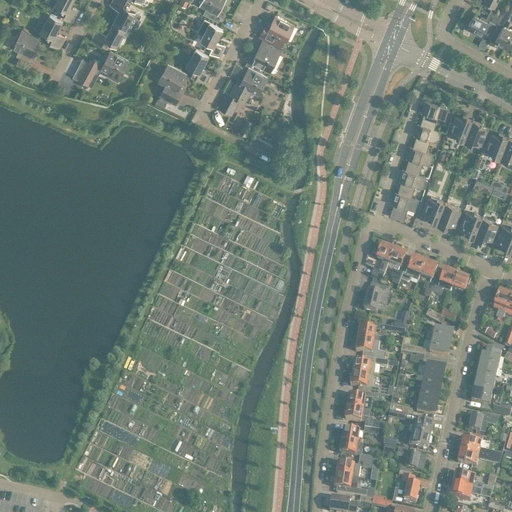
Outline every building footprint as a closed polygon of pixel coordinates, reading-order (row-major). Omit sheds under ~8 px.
[(49,0),(48,3),(54,6),(61,9),(59,14),(75,23),(80,12),(70,7),(74,0),(49,0)] [(125,0),(113,0),(110,5),(121,10),(114,23),(124,28),(127,30),(131,32),(140,14),(128,8),(131,3),(125,0)] [(185,8),(189,1),(187,0),(181,0),(179,5),(185,8)] [(203,14),(219,23),(224,12),(221,10),(226,0),(201,0),(199,5),(206,9),(203,14)] [(502,15),(500,20),(506,23),(506,22),(507,20),(511,11),(511,3),(510,2),(504,13),(503,14),(502,15)] [(491,9),(488,14),(500,20),(502,15),(491,9)] [(35,29),(40,32),(47,36),(44,41),(60,50),(66,39),(56,34),(63,21),(49,14),(44,11),(35,29)] [(168,15),(163,12),(160,17),(166,21),(168,15)] [(474,15),(467,27),(481,35),(485,30),(492,34),(497,25),(498,24),(500,20),(488,14),(486,19),(489,21),(488,23),(480,18),(474,15)] [(260,36),(280,47),(284,39),(288,41),(296,25),(276,15),(271,24),(267,21),(260,36)] [(221,58),(226,46),(216,41),(223,29),(205,19),(198,33),(203,35),(200,40),(207,44),(205,49),(221,58)] [(507,20),(506,22),(506,23),(504,26),(495,42),(505,48),(506,44),(511,33),(511,30),(509,29),(511,23),(507,20)] [(98,29),(92,40),(108,49),(110,44),(118,47),(127,30),(124,28),(114,23),(108,35),(98,29)] [(21,29),(12,47),(20,51),(17,57),(19,58),(31,64),(36,54),(32,52),(39,39),(21,29)] [(249,67),(260,73),(263,68),(271,72),(280,54),(261,44),(254,57),(250,55),(245,65),(249,67)] [(207,84),(213,73),(203,67),(209,55),(196,48),(186,67),(193,71),(190,75),(207,84)] [(99,68),(105,71),(109,73),(108,75),(119,82),(130,61),(112,51),(105,65),(94,59),(92,64),(87,62),(85,67),(83,66),(76,79),(89,86),(99,68)] [(174,105),(178,99),(183,89),(180,87),(187,73),(168,64),(159,81),(166,85),(159,97),(174,105)] [(260,73),(249,67),(242,81),(238,79),(230,94),(227,92),(218,109),(232,116),(240,102),(244,104),(251,91),(259,95),(268,77),(260,73)] [(164,109),(166,105),(157,100),(155,104),(164,109)] [(420,125),(434,129),(438,118),(445,121),(449,109),(446,108),(446,106),(444,105),(442,104),(440,105),(439,106),(425,101),(421,113),(424,114),(420,125)] [(450,136),(464,142),(473,120),(463,116),(462,120),(455,117),(448,133),(450,134),(450,136)] [(245,135),(253,123),(247,119),(242,126),(244,127),(240,132),(245,135)] [(483,123),(473,120),(464,142),(479,148),(480,145),(482,146),(488,130),(481,127),(483,123)] [(413,148),(426,152),(430,141),(437,144),(441,132),(434,129),(420,125),(418,124),(414,136),(416,137),(413,148)] [(500,160),(509,137),(499,134),(498,137),(491,135),(484,151),(486,152),(485,154),(500,160)] [(268,155),(273,147),(254,137),(250,146),(268,155)] [(511,138),(509,137),(500,160),(511,164),(511,138)] [(405,171),(419,175),(423,164),(430,166),(434,155),(426,152),(413,148),(410,147),(406,158),(409,159),(405,171)] [(201,154),(209,159),(212,154),(203,149),(201,154)] [(456,163),(454,169),(460,172),(463,166),(456,163)] [(398,193),(411,198),(415,187),(422,189),(426,178),(419,175),(405,171),(403,170),(399,181),(401,182),(398,193)] [(507,191),(510,185),(493,178),(490,184),(507,191)] [(477,179),(473,186),(491,194),(494,186),(477,179)] [(505,198),(507,193),(495,187),(492,193),(505,198)] [(419,200),(411,198),(398,193),(395,193),(391,204),(394,205),(390,217),(404,221),(408,210),(415,212),(419,200)] [(437,225),(446,203),(431,197),(430,199),(428,198),(422,215),(429,217),(427,221),(437,225)] [(461,208),(446,203),(437,225),(447,229),(448,225),(455,228),(462,211),(460,211),(461,208)] [(464,236),(474,239),(483,217),(468,211),(467,214),(465,213),(459,229),(466,232),(464,236)] [(498,223),(483,217),(474,239),(484,243),(485,239),(492,242),(499,226),(497,225),(498,223)] [(502,250),(511,254),(511,252),(511,228),(505,226),(505,228),(503,227),(496,244),(503,246),(502,250)] [(386,267),(394,249),(380,244),(378,250),(379,251),(377,257),(383,260),(381,265),(386,267)] [(395,249),(394,249),(389,262),(401,267),(406,254),(402,252),(402,251),(395,248),(395,249)] [(407,269),(405,274),(403,273),(400,280),(403,281),(407,283),(409,281),(410,278),(417,281),(420,274),(426,260),(419,257),(418,258),(414,257),(409,269),(407,269)] [(433,263),(426,260),(420,274),(433,279),(438,266),(433,264),(433,263)] [(381,279),(386,267),(381,265),(379,271),(373,269),(371,275),(381,279)] [(445,284),(452,287),(457,273),(457,272),(450,269),(450,271),(445,269),(440,282),(438,287),(434,286),(432,291),(440,294),(445,284)] [(399,283),(400,280),(403,273),(393,270),(391,276),(394,277),(393,282),(398,284),(399,283)] [(457,273),(452,287),(464,291),(467,285),(468,285),(471,279),(457,273)] [(432,291),(434,286),(425,282),(423,288),(426,289),(424,294),(429,296),(431,291),(432,291)] [(376,312),(378,304),(385,305),(390,288),(377,285),(371,284),(371,283),(369,290),(364,309),(376,312)] [(497,297),(495,304),(493,308),(499,311),(497,317),(502,319),(505,313),(511,295),(498,290),(496,297),(497,297)] [(441,324),(445,318),(428,309),(425,315),(441,324)] [(440,315),(454,321),(457,314),(443,309),(440,315)] [(406,323),(401,322),(394,320),(393,326),(405,329),(406,323)] [(358,339),(374,342),(379,342),(381,343),(382,337),(375,336),(376,330),(380,330),(379,331),(385,332),(385,331),(391,332),(391,327),(366,323),(365,327),(360,327),(358,339)] [(427,332),(426,338),(432,339),(451,343),(453,331),(435,327),(433,333),(427,332)] [(485,332),(494,338),(497,332),(488,327),(485,332)] [(356,351),(364,352),(363,357),(380,360),(380,359),(381,354),(377,353),(379,342),(374,342),(358,339),(356,351)] [(448,355),(451,343),(432,339),(429,351),(448,355)] [(400,351),(401,351),(416,354),(424,355),(425,349),(402,344),(400,351)] [(482,354),(479,366),(498,370),(502,351),(488,348),(486,355),(482,354)] [(511,363),(511,355),(507,353),(503,359),(511,363)] [(416,354),(416,356),(410,355),(409,361),(422,364),(424,355),(416,354)] [(354,361),(352,372),(373,376),(374,365),(387,367),(388,360),(380,359),(380,360),(363,357),(363,362),(354,361)] [(427,364),(424,375),(443,379),(446,368),(427,364)] [(479,366),(477,377),(495,382),(498,370),(479,366)] [(358,391),(380,395),(390,396),(391,390),(371,388),(373,376),(352,372),(350,385),(359,386),(358,391)] [(440,391),(443,379),(424,375),(423,382),(418,381),(417,387),(421,387),(440,391)] [(474,389),(492,393),(495,382),(477,377),(474,389)] [(419,399),(438,403),(440,391),(421,387),(419,399)] [(471,401),(494,406),(494,404),(495,401),(491,400),(492,393),(474,389),(471,401)] [(349,395),(347,406),(370,410),(372,399),(379,400),(380,395),(358,391),(357,396),(349,395)] [(435,415),(438,403),(419,399),(416,411),(435,415)] [(390,404),(388,410),(404,413),(410,414),(411,409),(390,404)] [(493,407),(492,412),(509,416),(511,408),(494,404),(494,406),(493,407)] [(369,415),(370,410),(347,406),(345,419),(361,422),(361,421),(365,422),(364,427),(378,429),(385,430),(386,424),(379,422),(372,421),(369,415)] [(387,416),(388,416),(403,419),(404,413),(388,410),(387,416)] [(487,414),(486,417),(473,414),(469,429),(476,431),(475,434),(487,437),(487,433),(484,433),(486,423),(493,424),(494,420),(497,421),(498,416),(487,414)] [(414,433),(430,436),(433,424),(415,420),(413,425),(415,425),(414,433)] [(343,428),(341,440),(357,443),(359,431),(343,428)] [(383,443),(395,446),(396,439),(389,437),(389,434),(385,433),(383,443)] [(428,449),(430,436),(414,433),(412,440),(410,439),(409,445),(428,449)] [(460,450),(475,453),(500,458),(501,454),(476,448),(478,441),(481,442),(482,437),(470,434),(469,439),(463,438),(460,450)] [(361,450),(362,444),(357,443),(341,440),(339,452),(360,456),(359,461),(380,464),(381,458),(361,454),(362,450),(361,450)] [(384,445),(383,451),(393,453),(394,447),(384,445)] [(473,465),(474,458),(498,464),(500,458),(475,453),(460,450),(458,461),(473,465)] [(406,467),(416,470),(422,471),(425,456),(398,451),(397,456),(404,457),(405,456),(408,457),(406,467)] [(336,474),(353,477),(359,478),(359,473),(353,472),(354,465),(338,462),(336,474)] [(456,471),(453,483),(488,492),(492,493),(493,487),(483,485),(474,483),(475,476),(456,471)] [(353,477),(336,474),(334,487),(355,490),(354,495),(361,496),(367,497),(368,491),(356,489),(357,484),(352,483),(353,477)] [(404,500),(416,503),(420,485),(413,483),(415,478),(408,476),(403,475),(403,476),(402,482),(407,483),(404,500)] [(465,499),(467,492),(487,497),(488,492),(453,483),(450,495),(465,499)] [(372,505),(372,504),(373,498),(367,497),(361,496),(360,503),(372,505)] [(348,511),(356,511),(358,503),(350,502),(351,500),(332,497),(330,510),(341,511),(348,511)] [(487,508),(488,508),(501,511),(502,511),(504,507),(489,502),(487,508)]
